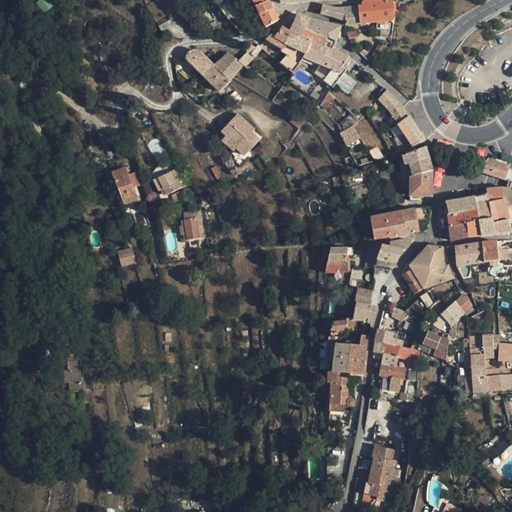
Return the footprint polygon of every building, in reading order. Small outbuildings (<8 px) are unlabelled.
[(44,0),(39,0),(36,5),(47,12),(52,5),(44,0)] [(273,10),(276,8),(273,2),(270,4),(268,0),(252,0),(266,28),(279,20),(273,10)] [(376,36),(392,38),(394,24),(395,18),(393,0),(365,1),(364,1),(363,2),(363,3),(362,4),(363,6),(359,7),(360,24),(377,23),(377,29),(377,34),(376,36)] [(345,21),(346,25),(360,24),(359,7),(345,8),(338,8),(337,8),(332,7),(323,6),(321,14),(334,17),(345,21)] [(287,56),(280,64),(289,71),(293,73),(304,57),(312,41),(333,50),(334,47),(336,41),(306,30),(310,20),(299,15),(291,32),(285,44),(282,49),(281,52),(287,56)] [(316,21),(310,20),(306,30),(336,41),(341,27),(316,21)] [(266,40),(282,49),(285,44),(291,32),(283,27),(275,37),(272,35),(266,40)] [(359,37),(358,31),(347,32),(350,39),(359,37)] [(324,81),(333,88),(336,84),(344,74),(347,70),(349,72),(356,63),(349,58),(338,52),(339,49),(334,47),(333,50),(312,41),(304,57),(321,64),(314,73),(324,80),(324,81)] [(372,57),(381,63),(391,45),(387,43),(385,46),(380,43),(372,57)] [(255,57),(261,48),(258,46),(257,47),(251,54),(255,57)] [(220,93),(226,86),(231,81),(214,65),(202,53),(201,51),(200,51),(197,50),(195,50),(194,50),(192,50),(191,51),(190,51),(189,52),(188,53),(187,54),(186,56),(185,58),(220,93)] [(221,59),(214,65),(231,81),(233,78),(244,65),(239,61),(228,52),(221,59)] [(354,82),(344,74),(336,84),(346,92),(354,82)] [(387,90),(384,87),(378,94),(381,97),(378,100),(379,101),(389,112),(399,102),(387,90)] [(324,109),(334,99),(329,94),(329,93),(321,104),(324,109)] [(402,106),(399,102),(389,112),(398,124),(409,116),(404,108),(402,106)] [(147,115),(149,112),(146,110),(144,108),(142,106),(139,110),(147,115)] [(222,131),(227,135),(238,145),(236,148),(245,156),(254,147),(246,139),(252,133),(255,130),(238,114),(222,131)] [(299,127),(304,122),(295,115),(291,121),(299,127)] [(338,125),(341,133),(353,127),(358,121),(351,115),(345,120),(338,125)] [(395,138),(402,151),(413,147),(426,141),(409,116),(398,124),(404,134),(395,138)] [(347,146),(354,142),(351,138),(358,134),(353,127),(341,133),(340,134),(347,146)] [(246,139),(254,147),(260,140),(252,133),(246,139)] [(238,145),(227,135),(222,141),(233,150),(236,148),(238,145)] [(402,156),(404,165),(405,166),(429,158),(426,147),(402,156)] [(375,161),(381,158),(377,150),(370,153),(372,157),(375,161)] [(75,159),(80,168),(90,162),(84,154),(75,159)] [(511,157),(503,155),(500,163),(510,167),(511,161),(511,157)] [(433,171),(429,158),(405,166),(404,165),(400,166),(402,172),(403,179),(410,177),(433,171)] [(490,160),(488,159),(484,164),(482,169),(481,172),(505,180),(510,167),(500,163),(496,162),(496,159),(491,158),(490,160)] [(159,165),(161,171),(170,167),(167,161),(159,165)] [(141,198),(138,190),(131,193),(128,186),(135,183),(137,187),(141,185),(136,172),(131,174),(129,167),(112,173),(125,205),(141,198)] [(164,175),(158,178),(165,192),(167,195),(173,193),(179,189),(170,172),(168,173),(166,171),(163,173),(164,175)] [(410,196),(432,197),(433,171),(410,177),(410,196)] [(395,174),(398,180),(403,179),(402,172),(395,174)] [(161,194),(165,192),(158,178),(154,180),(161,194)] [(511,191),(502,188),(504,200),(509,218),(511,217),(511,191)] [(180,191),(172,195),(175,202),(176,202),(183,199),(180,191)] [(353,200),(357,199),(355,192),(348,194),(351,201),(353,200)] [(487,195),(481,196),(486,220),(492,219),(489,203),(487,195)] [(445,215),(445,216),(448,215),(477,210),(479,221),(486,220),(481,196),(475,198),(466,199),(446,202),(446,204),(442,205),(442,206),(445,215)] [(95,199),(84,204),(88,213),(99,208),(95,199)] [(489,203),(492,219),(493,224),(509,220),(511,227),(511,217),(509,218),(504,200),(489,203)] [(124,208),(127,217),(132,214),(129,206),(124,208)] [(418,222),(431,220),(431,217),(432,216),(432,213),(432,210),(432,208),(432,206),(415,208),(402,211),(407,235),(420,232),(418,222)] [(448,215),(449,218),(465,215),(467,224),(469,238),(482,237),(479,221),(477,210),(448,215)] [(189,213),(190,219),(196,218),(199,234),(204,234),(200,211),(189,213)] [(402,211),(371,217),(374,240),(390,238),(391,239),(407,235),(402,211)] [(449,223),(450,227),(467,224),(465,215),(449,218),(449,223)] [(363,219),(367,240),(374,240),(371,217),(363,219)] [(196,218),(190,219),(184,220),(185,226),(187,234),(188,240),(199,238),(199,234),(196,218)] [(482,237),(495,235),(493,224),(492,219),(486,220),(479,221),(482,237)] [(498,235),(511,233),(511,227),(509,220),(493,224),(495,235),(498,234),(498,235)] [(451,240),(451,241),(469,238),(467,224),(450,227),(444,228),(446,240),(451,240)] [(388,261),(397,263),(402,251),(404,252),(406,251),(407,250),(412,243),(411,241),(410,240),(399,241),(390,243),(389,247),(382,246),(375,265),(387,267),(388,261)] [(498,261),(497,241),(482,243),(484,262),(498,261)] [(457,266),(484,262),(482,243),(455,247),(457,266)] [(374,269),(375,265),(382,246),(369,247),(366,267),(374,269)] [(424,288),(454,278),(450,269),(449,268),(449,265),(447,247),(428,246),(421,246),(407,262),(412,270),(424,288)] [(131,248),(122,251),(126,264),(136,260),(131,248)] [(353,256),(354,248),(348,248),(331,249),(328,262),(326,274),(348,272),(348,260),(349,255),(353,256)] [(412,270),(403,276),(415,294),(423,289),(412,270)] [(370,304),(372,292),(358,289),(355,301),(370,304)] [(440,330),(449,334),(451,325),(472,306),(467,297),(464,299),(463,296),(442,315),(447,321),(440,330)] [(373,318),(377,307),(356,303),(354,320),(353,321),(356,320),(364,321),(365,317),(373,318)] [(403,320),(406,312),(405,312),(403,311),(394,308),(392,315),(403,320)] [(347,321),(333,323),(331,332),(331,338),(345,339),(345,337),(348,337),(348,335),(347,335),(347,331),(355,331),(356,320),(353,321),(354,320),(347,319),(347,321)] [(393,333),(379,330),(378,330),(375,342),(400,347),(400,346),(407,348),(410,342),(411,337),(405,335),(404,341),(399,340),(393,339),(393,333)] [(443,334),(439,332),(436,336),(431,334),(429,332),(424,344),(421,342),(418,348),(417,350),(419,351),(433,356),(446,361),(446,360),(447,353),(449,341),(448,341),(449,336),(443,334)] [(493,336),(493,335),(482,336),(482,339),(469,339),(470,350),(483,349),(494,348),(493,336)] [(368,348),(370,337),(362,336),(360,346),(357,346),(351,345),(347,373),(365,375),(367,353),(368,348)] [(464,351),(465,367),(471,366),(485,364),(485,363),(484,360),(484,358),(483,349),(470,350),(469,339),(468,340),(463,339),(464,351)] [(375,342),(374,352),(398,358),(400,347),(375,342)] [(324,360),(334,361),(335,355),(336,346),(326,344),(324,360)] [(511,345),(499,345),(499,348),(499,349),(498,362),(508,362),(511,362),(511,345)] [(410,360),(408,367),(409,368),(417,369),(419,351),(417,350),(410,349),(407,348),(400,346),(400,347),(398,358),(410,360)] [(494,358),(494,349),(494,348),(483,349),(484,358),(494,358)] [(374,352),(373,358),(376,366),(377,368),(377,375),(380,376),(386,377),(392,378),(394,378),(395,368),(396,368),(398,358),(374,352)] [(70,382),(70,391),(85,389),(88,389),(85,377),(81,378),(81,370),(78,370),(77,361),(68,362),(69,371),(72,371),(73,382),(70,382)] [(473,392),(488,391),(486,377),(486,370),(485,364),(471,366),(465,367),(465,375),(472,374),(473,392)] [(401,379),(404,380),(406,370),(396,368),(395,368),(394,378),(401,379)] [(409,368),(407,380),(417,381),(417,369),(409,368)] [(72,371),(69,371),(65,371),(66,383),(70,382),(73,382),(72,371)] [(338,377),(339,372),(333,372),(329,371),(328,383),(331,383),(330,404),(347,405),(347,403),(347,402),(349,378),(338,377)] [(511,389),(511,374),(501,375),(502,390),(511,389)] [(488,391),(502,390),(501,375),(494,376),(486,377),(488,391)] [(383,377),(381,389),(387,391),(389,378),(383,377)] [(399,392),(401,379),(394,378),(392,378),(390,386),(392,386),(392,391),(399,392)] [(347,405),(330,404),(330,411),(347,412),(347,405)] [(377,458),(380,446),(375,445),(364,495),(369,496),(371,484),(369,484),(375,458),(377,458)] [(394,450),(380,446),(377,458),(375,458),(369,484),(371,484),(369,496),(386,499),(393,468),(390,467),(392,461),(394,450)]
